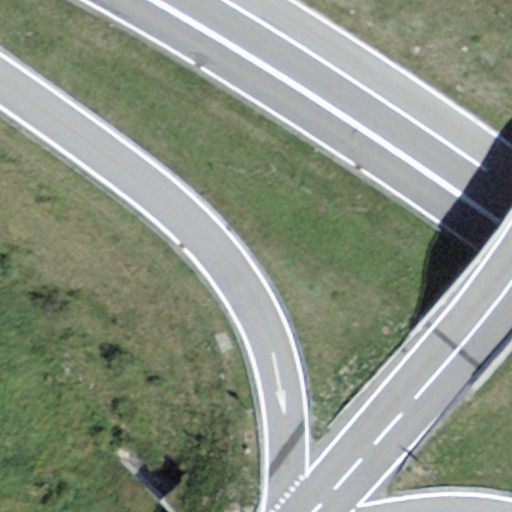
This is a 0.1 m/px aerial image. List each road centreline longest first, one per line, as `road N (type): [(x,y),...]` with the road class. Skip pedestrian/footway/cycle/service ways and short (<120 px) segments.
road 1 (primary): [(0,67),(199,215),(260,298),(285,360),(300,511)]
road 2 (primary): [(511,261),(310,511)]
road 3 (primary): [(159,0),(388,136)]
road 4 (primary): [(388,136),(192,0)]
road 5 (primary): [(388,136),(511,230)]
